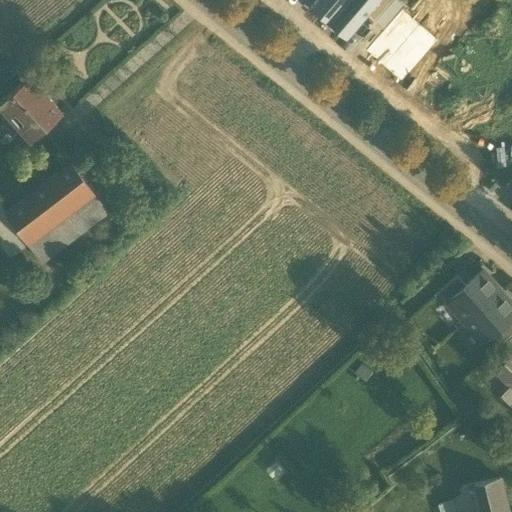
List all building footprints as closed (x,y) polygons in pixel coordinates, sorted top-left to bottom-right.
[(315,0),(311,6),(329,21),(346,0),(315,0)] [(346,36),(366,14),(377,0),(346,0),(329,21),(346,36)] [(377,0),(366,14),(375,22),(393,0),(377,0)] [(393,0),(375,22),(384,29),(401,10),(405,5),(399,0),(393,0)] [(366,51),(383,66),(419,25),(401,10),(384,29),(366,51)] [(401,81),(421,59),(436,41),(419,25),(383,66),(401,81)] [(421,59),(430,67),(450,42),(441,35),(436,41),(421,59)] [(430,67),(439,75),(455,55),(459,50),(450,42),(430,67)] [(420,96),(438,111),(473,71),(455,55),(439,75),(420,96)] [(455,126),(474,105),(491,86),(473,71),(438,111),(455,126)] [(0,101),(0,105),(32,140),(62,113),(29,76),(0,101)] [(474,105),(483,113),(504,89),(495,81),(491,86),(474,105)] [(511,98),(511,95),(504,89),(483,113),(492,121),(511,98)] [(511,107),(490,132),(511,151),(511,107)] [(5,213),(28,244),(94,193),(71,162),(70,163),(5,213)] [(94,193),(28,244),(41,261),(108,211),(94,193)] [(0,206),(0,244),(10,258),(28,244),(5,213),(0,206)] [(446,302),(464,323),(501,292),(482,271),(465,285),(446,302)] [(438,292),(446,302),(465,285),(457,276),(438,292)] [(511,305),(501,292),(464,323),(483,344),(493,336),(511,318),(511,305)] [(511,318),(493,336),(501,345),(511,334),(511,318)] [(511,402),(510,404),(511,405),(511,353),(494,371),(511,388),(511,402)] [(361,363),(354,373),(366,382),(373,371),(361,363)] [(276,460),(265,470),(272,478),(274,477),(277,480),(284,473),(281,470),(283,468),(276,460)] [(478,482),(485,511),(490,511),(505,508),(497,477),(478,482)]
